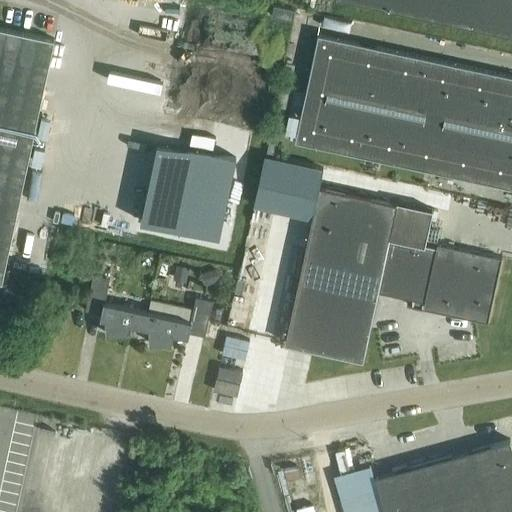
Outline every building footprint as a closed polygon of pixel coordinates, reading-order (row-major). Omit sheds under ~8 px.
[(511,0),(351,0),(511,34),(511,0)] [(272,16),(293,21),(295,10),(274,5),(272,16)] [(0,289),(54,40),(0,27),(0,289)] [(511,188),(511,75),(318,34),(295,141),(511,188)] [(192,136),(189,147),(213,152),(216,141),(192,136)] [(267,152),(275,154),(278,143),(269,142),(267,152)] [(253,205),(312,218),(319,186),(323,168),(264,156),(253,205)] [(212,256),(229,178),(153,162),(136,239),(212,256)] [(488,322),(502,258),(437,244),(436,248),(389,238),(397,203),(319,186),(285,343),(363,360),(378,292),(425,302),(423,308),(488,322)] [(186,283),(190,268),(177,265),(173,280),(186,283)] [(201,274),(204,286),(220,282),(217,269),(201,274)] [(91,287),(108,291),(110,279),(93,275),(91,287)] [(143,310),(140,325),(149,327),(150,343),(171,342),(173,333),(188,336),(189,334),(205,337),(213,302),(197,298),(192,321),(143,310)] [(130,323),(140,325),(143,310),(104,302),(100,317),(106,318),(107,333),(128,332),(130,323)] [(375,477),(384,511),(511,511),(511,447),(510,440),(375,477)]
